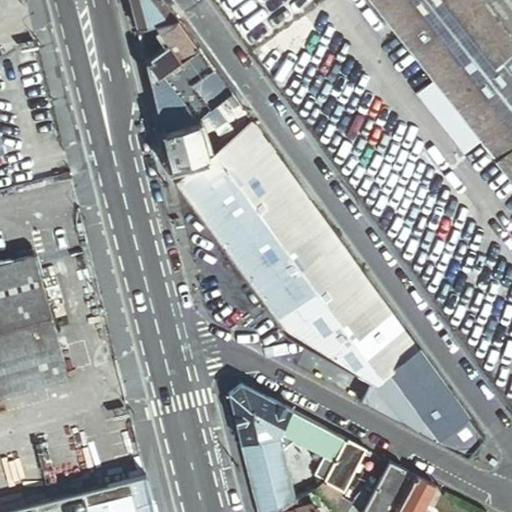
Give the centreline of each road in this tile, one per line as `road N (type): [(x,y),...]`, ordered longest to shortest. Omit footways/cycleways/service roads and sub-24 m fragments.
road 1 (residential): [(511,447),(189,0)]
road 2 (unclassified): [(166,331),(511,498)]
road 3 (tertiary): [(83,0),(166,331)]
road 4 (tertiary): [(166,331),(212,511)]
road 5 (unknown): [(166,331),(0,407)]
